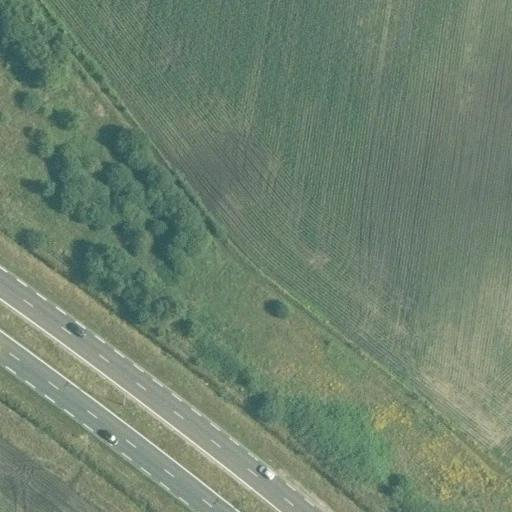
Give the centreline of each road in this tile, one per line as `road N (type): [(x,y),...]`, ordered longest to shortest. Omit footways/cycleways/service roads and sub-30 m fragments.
road 1 (primary): [(296,511),(0,285)]
road 2 (primary): [(0,349),(216,511)]
